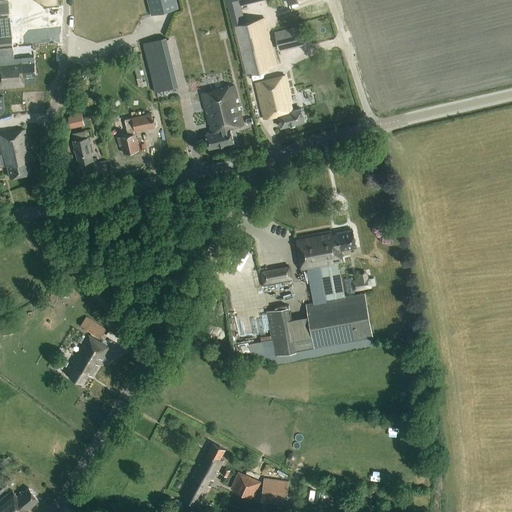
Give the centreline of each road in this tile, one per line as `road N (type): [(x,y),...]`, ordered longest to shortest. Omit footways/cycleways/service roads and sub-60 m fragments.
road 1 (tertiary): [(52,511),(256,177)]
road 2 (unclassified): [(46,210),(221,168),(256,177)]
road 3 (residential): [(46,210),(64,0)]
road 4 (track): [(150,356),(42,239),(29,214)]
road 5 (tertiary): [(371,127),(511,95)]
road 6 (residential): [(371,127),(329,0)]
road 7 (tertiary): [(256,177),(288,152),(371,127)]
